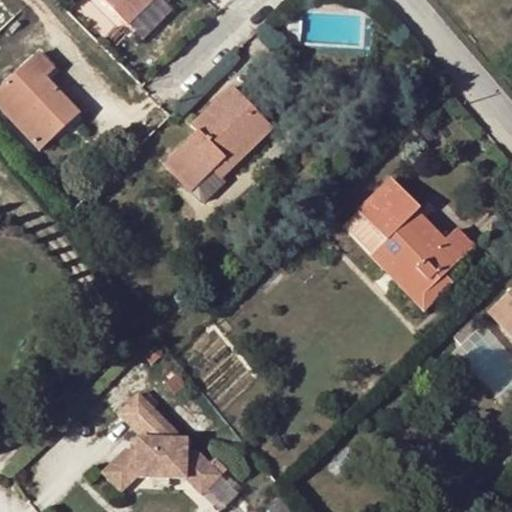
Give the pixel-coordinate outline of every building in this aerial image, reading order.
[(102,0),(127,26),(152,0),(102,0)] [(172,11),(160,0),(152,0),(127,26),(141,41),(172,11)] [(47,131),(71,109),(44,79),(53,71),(36,54),(0,88),(0,108),(39,151),(53,138),(47,131)] [(249,136),(257,143),(271,130),(231,88),(191,126),(197,132),(162,166),(189,194),(191,193),(249,136)] [(77,115),(71,109),(47,131),(53,138),(77,115)] [(219,181),(257,143),(249,136),(191,193),(200,203),(206,203),(224,186),(219,181)] [(472,249),(455,230),(444,241),(437,248),(409,219),(416,213),(418,210),(390,180),(343,226),(372,256),(370,258),(384,273),(393,264),(404,275),(395,284),(422,313),(451,284),(444,276),(452,269),(472,249)] [(444,241),(416,213),(409,219),(437,248),(444,241)] [(384,273),(395,284),(404,275),(393,264),(384,273)] [(459,277),(452,269),(444,276),(451,284),(459,277)] [(511,289),(493,308),(511,327),(511,289)] [(511,327),(493,308),(486,315),(511,342),(511,327)] [(459,348),(478,331),(469,322),(451,340),(459,348)] [(125,451),(103,473),(121,492),(136,477),(188,480),(196,489),(213,472),(195,454),(183,453),(184,441),(177,441),(178,436),(138,396),(119,415),(136,433),(136,438),(135,452),(129,451),(125,451)] [(338,481),(361,460),(347,445),(324,466),(338,481)] [(213,472),(196,489),(201,495),(219,477),(213,472)]
